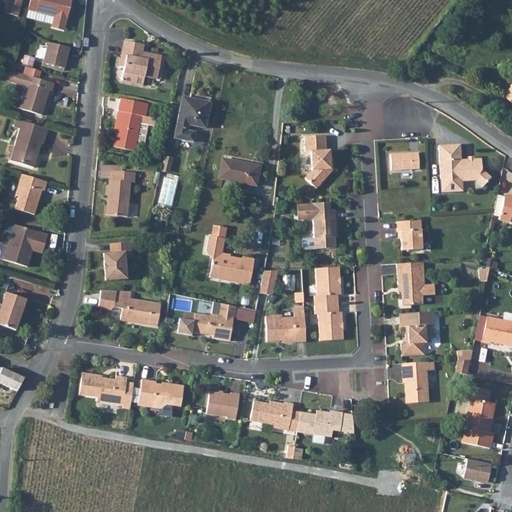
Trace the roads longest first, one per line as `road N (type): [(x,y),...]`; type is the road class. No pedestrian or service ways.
road 1 (residential): [(105,0),(74,290),(55,340)]
road 2 (residential): [(374,79),(361,122),(370,360),(348,362)]
road 3 (residential): [(374,79),(211,53),(125,0)]
road 4 (residential): [(291,364),(221,369),(55,340)]
road 5 (residential): [(511,149),(442,101),(374,79)]
